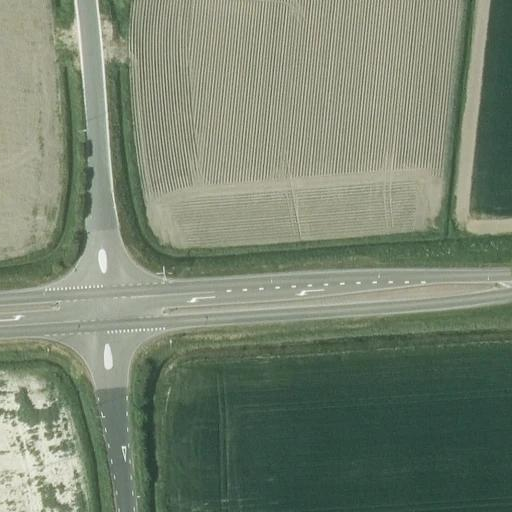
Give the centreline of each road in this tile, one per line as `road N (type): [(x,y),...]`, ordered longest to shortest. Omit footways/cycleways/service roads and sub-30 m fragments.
road 1 (primary): [(106,316),(511,288)]
road 2 (tertiary): [(106,316),(82,0)]
road 3 (tertiary): [(123,511),(106,316)]
